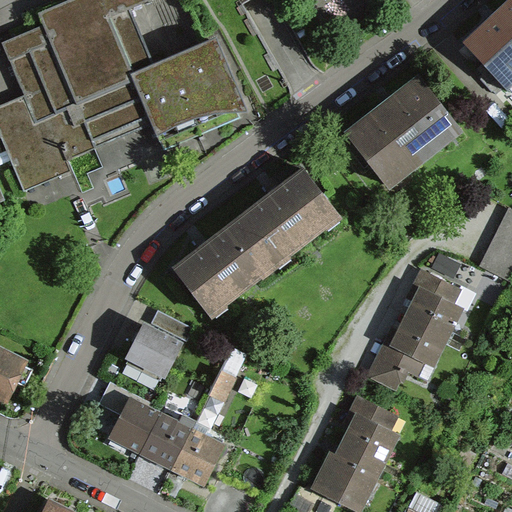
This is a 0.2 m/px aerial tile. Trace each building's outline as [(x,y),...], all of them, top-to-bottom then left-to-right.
[(147,0),(69,0),(35,15),(41,27),(0,44),(0,45),(22,97),(0,106),(0,149),(18,191),(68,169),(76,189),(244,116),(211,41),(149,67),(124,10),(147,0)] [(511,85),(511,0),(507,0),(461,43),(507,91),(511,85)] [(385,189),(458,132),(414,76),(341,132),(385,189)] [(341,217),(301,167),(172,268),(212,318),(341,217)] [(511,273),(511,214),(503,210),(476,268),(508,282),(511,273)] [(461,311),(416,288),(369,378),(397,393),(407,373),(425,382),(461,311)] [(158,311),(152,323),(186,339),(191,327),(158,311)] [(182,343),(143,324),(125,361),(164,380),(182,343)] [(0,346),(0,402),(8,406),(29,360),(0,346)] [(116,416),(104,440),(201,488),(223,443),(106,386),(96,406),(116,416)] [(307,488),(351,511),(357,511),(396,438),(352,415),(331,455),(326,452),(307,488)] [(80,511),(81,510),(51,495),(42,511),(80,511)]
